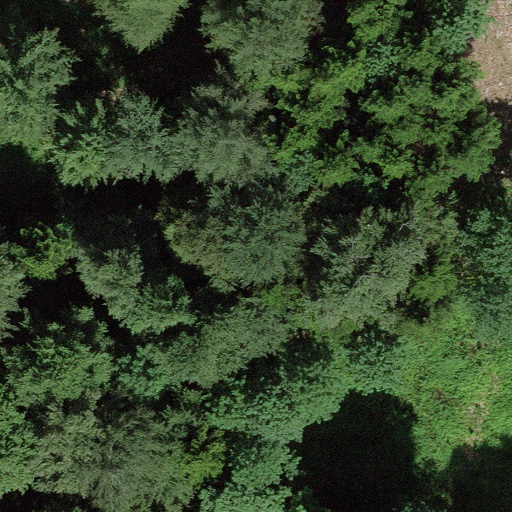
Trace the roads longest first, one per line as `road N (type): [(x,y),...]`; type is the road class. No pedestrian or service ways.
road 1 (track): [(0,411),(511,455)]
road 2 (track): [(176,421),(511,288)]
